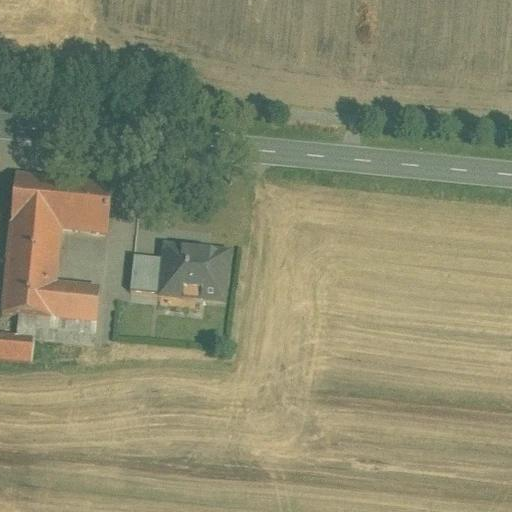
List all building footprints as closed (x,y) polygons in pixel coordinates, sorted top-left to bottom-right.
[(70,187),(17,182),(12,230),(11,230),(2,320),(19,322),(55,291),(61,235),(70,187)] [(112,192),(70,187),(61,235),(108,240),(112,192)] [(206,261),(189,259),(190,256),(188,256),(187,259),(168,257),(169,254),(167,254),(165,269),(162,296),(165,296),(175,297),(174,300),(196,302),(196,305),(223,307),(227,260),(207,258),(206,261)] [(165,269),(136,266),(136,264),(134,263),(131,298),(164,301),(165,296),(162,296),(165,269)] [(55,291),(19,322),(18,341),(0,339),(0,363),(32,367),(34,344),(95,350),(100,295),(55,291)]
